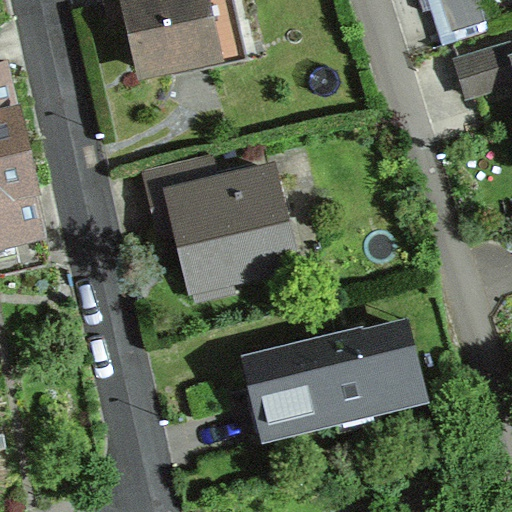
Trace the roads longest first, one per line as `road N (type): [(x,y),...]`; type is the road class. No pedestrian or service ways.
road 1 (residential): [(141,511),(35,0)]
road 2 (residential): [(511,451),(367,0)]
